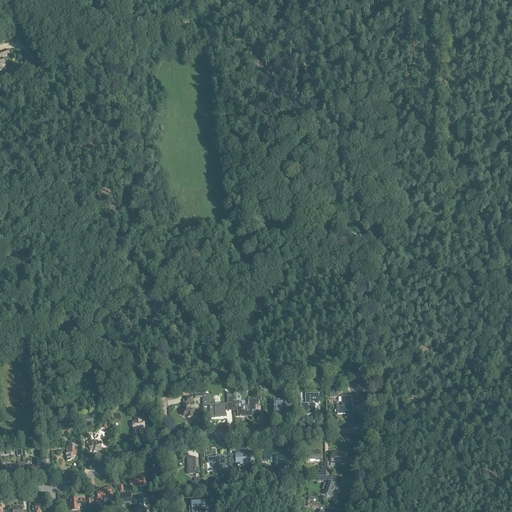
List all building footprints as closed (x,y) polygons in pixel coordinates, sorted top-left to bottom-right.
[(0,71),(6,69),(5,65),(3,59),(0,60),(0,58),(9,55),(8,50),(0,53),(0,71)] [(306,404),(301,404),(301,415),(315,415),(315,404),(319,404),(319,394),(305,394),(306,404)] [(183,404),(182,404),(183,417),(189,416),(189,418),(193,418),(196,418),(196,415),(196,410),(194,410),(191,410),(191,404),(193,403),(193,396),(192,396),(185,397),(185,400),(185,404),(183,404)] [(349,414),(350,414),(352,414),(352,397),(342,397),(342,406),(337,406),(337,414),(346,414),(347,414),(349,414)] [(275,404),(272,404),(272,416),(286,415),(286,406),(292,406),(292,399),(285,399),(285,401),(275,401),(275,404)] [(241,406),(241,402),(235,403),(235,410),(237,410),(237,417),(253,416),(253,414),(255,414),(255,404),(258,404),(257,400),(249,400),(249,406),(241,406)] [(221,417),(226,417),(226,413),(225,413),(225,409),(226,409),(225,405),(209,406),(210,413),(211,413),(211,418),(215,417),(221,417)] [(86,413),(86,416),(83,416),(84,424),(94,422),(93,416),(90,417),(89,412),(86,413)] [(133,427),(134,435),(137,434),(137,429),(145,429),(144,420),(142,420),(141,417),(135,418),(135,422),(133,422),(133,423),(131,423),(131,427),(133,427)] [(93,451),(94,453),(99,451),(99,452),(103,450),(102,447),(103,447),(102,443),(101,443),(101,442),(98,443),(97,443),(97,441),(90,443),(90,445),(88,446),(90,452),(93,451)] [(71,462),(72,462),(71,460),(75,460),(75,457),(76,457),(75,445),(69,445),(69,449),(68,449),(68,451),(66,451),(67,457),(68,462),(71,462)] [(233,460),(230,461),(231,467),(234,467),(234,476),(235,476),(237,476),(237,473),(234,474),(234,468),(238,468),(238,464),(249,463),(250,463),(250,460),(254,460),(253,453),(249,454),(249,452),(249,453),(248,453),(242,453),(241,453),(241,454),(236,455),(236,459),(233,459),(233,460)] [(344,463),(344,460),(344,452),(337,452),(337,453),(330,453),(330,464),(344,463)] [(264,454),(264,460),(275,460),(275,468),(280,468),(280,460),(286,460),(286,465),(284,465),(284,471),(292,471),(293,456),(287,456),(287,453),(264,453),(264,454)] [(320,453),(306,453),(306,460),(306,462),(320,462),(320,459),(320,453)] [(220,457),(208,458),(209,463),(213,463),(213,466),(216,466),(217,476),(219,476),(219,479),(226,479),(225,455),(220,456),(220,457)] [(188,474),(196,474),(195,458),(187,458),(188,474)] [(35,465),(28,466),(29,473),(38,472),(39,471),(42,470),(42,471),(43,471),(43,470),(47,470),(46,460),(41,461),(40,461),(40,460),(34,460),(35,465)] [(19,465),(5,467),(6,475),(20,474),(20,473),(24,473),(23,463),(18,463),(19,465)] [(140,484),(140,487),(147,487),(147,478),(145,478),(145,473),(139,473),(139,480),(129,480),(130,485),(140,484)] [(327,484),(323,494),(333,497),(335,490),(336,490),(338,485),(337,485),(336,485),(336,481),(331,481),(330,481),(329,483),(329,485),(327,484)] [(194,482),(191,482),(192,492),(201,491),(200,482),(194,482)] [(97,494),(98,498),(95,499),(96,502),(93,503),(96,508),(99,507),(102,506),(100,501),(108,497),(109,499),(113,498),(111,494),(112,493),(109,487),(103,489),(104,490),(97,494)] [(69,500),(70,511),(79,511),(79,507),(86,507),(85,500),(79,500),(69,500)] [(138,501),(134,501),(134,504),(134,509),(137,509),(137,511),(148,511),(148,510),(149,510),(149,505),(148,505),(148,500),(139,501),(138,501)] [(202,511),(214,511),(213,504),(199,505),(199,501),(189,501),(190,508),(192,508),(191,511),(202,511)]
